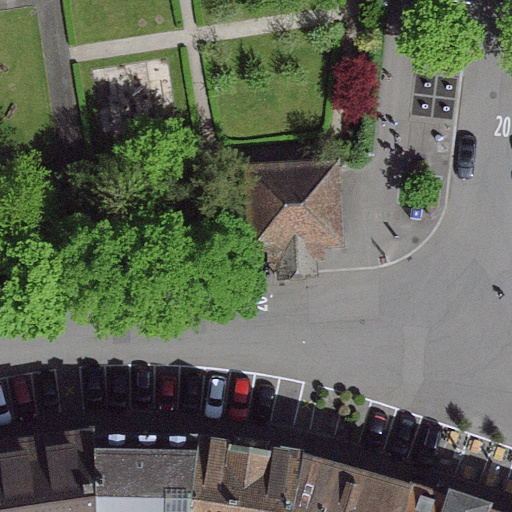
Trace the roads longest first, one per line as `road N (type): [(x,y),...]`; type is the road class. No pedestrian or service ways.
road 1 (residential): [(489,323),(176,326),(0,344)]
road 2 (residential): [(508,0),(489,323)]
